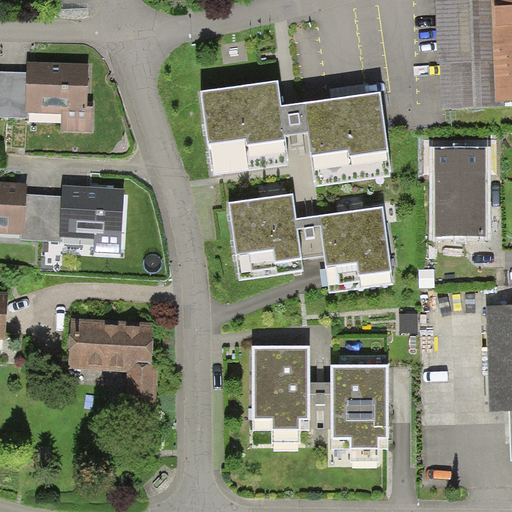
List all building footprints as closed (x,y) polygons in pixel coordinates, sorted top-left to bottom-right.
[(511,0),(492,0),(496,102),(505,102),(511,101),(511,0)] [(78,74),(25,71),(25,81),(23,122),(76,124),(78,74)] [(0,120),(23,122),(25,81),(0,79),(0,120)] [(278,86),(202,96),(213,178),(289,168),(285,140),(283,127),(281,111),(278,86)] [(381,96),(304,107),(306,123),(308,136),(315,189),(392,179),(381,96)] [(283,127),(285,140),(296,138),(308,136),(306,123),(304,107),(291,109),(281,111),(283,127)] [(435,148),(435,239),(484,239),(484,148),(435,148)] [(0,240),(20,241),(21,205),(22,197),(0,196),(0,240)] [(296,222),(293,197),(230,206),(241,281),(303,272),(301,259),(297,227),(296,222)] [(114,200),(61,198),(61,207),(59,248),(112,251),(114,200)] [(59,248),(61,207),(21,205),(20,241),(19,247),(59,248)] [(383,210),(319,219),(320,224),(324,255),(330,294),(393,286),(383,210)] [(297,227),(301,259),(309,258),(324,255),(320,224),(319,219),(305,221),(296,222),(297,227)] [(511,306),(497,307),(499,414),(511,413),(511,306)] [(156,368),(146,368),(147,334),(67,332),(66,373),(133,374),(133,405),(156,404),(156,368)] [(309,347),(249,347),(250,420),(271,420),(271,429),(301,429),(301,420),(310,420),(309,347)] [(377,446),(377,438),(389,438),(387,364),(329,366),(331,439),(353,439),(353,446),(377,446)]
